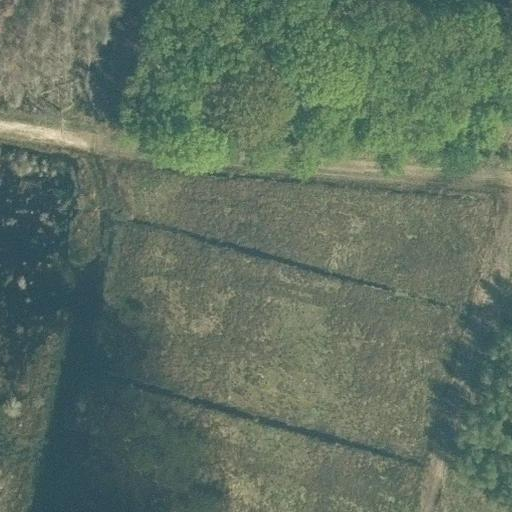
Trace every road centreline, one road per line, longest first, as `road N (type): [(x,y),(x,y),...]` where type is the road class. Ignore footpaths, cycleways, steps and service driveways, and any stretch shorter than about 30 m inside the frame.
road 1 (track): [(0,123),(511,181)]
road 2 (track): [(511,220),(429,511)]
road 3 (track): [(140,0),(102,140)]
